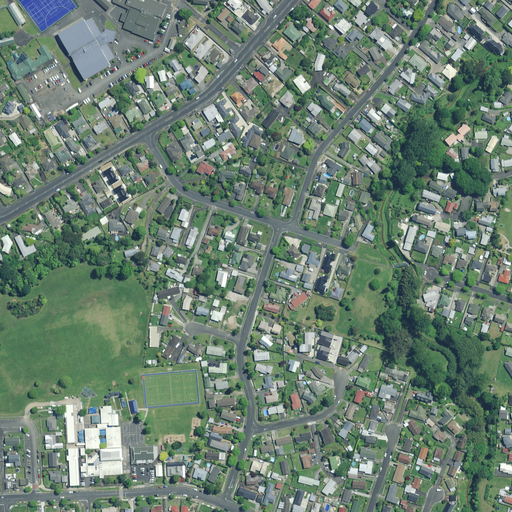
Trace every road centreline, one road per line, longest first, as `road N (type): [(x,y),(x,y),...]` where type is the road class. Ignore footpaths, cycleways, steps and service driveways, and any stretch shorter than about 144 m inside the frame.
road 1 (residential): [(291,228),(322,147),(395,63),(436,0)]
road 2 (secondary): [(145,134),(209,93),(293,0)]
road 3 (residential): [(145,134),(179,188),(279,224)]
road 4 (secondary): [(3,216),(145,134)]
road 5 (residential): [(223,504),(176,490),(87,495)]
road 6 (residential): [(242,341),(279,224)]
